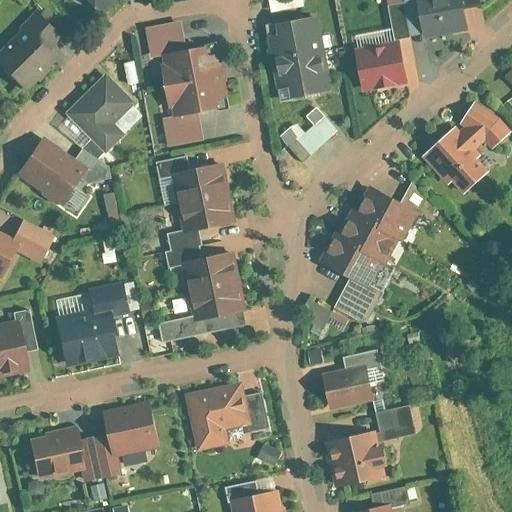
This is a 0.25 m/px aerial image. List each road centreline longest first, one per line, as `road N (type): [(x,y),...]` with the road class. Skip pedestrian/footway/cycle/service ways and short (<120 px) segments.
road 1 (residential): [(290,236),(325,188),(511,28)]
road 2 (residential): [(0,397),(284,334)]
road 3 (residential): [(290,236),(267,191),(234,0)]
road 4 (residential): [(134,0),(121,3),(0,132)]
road 5 (residential): [(313,511),(284,334)]
